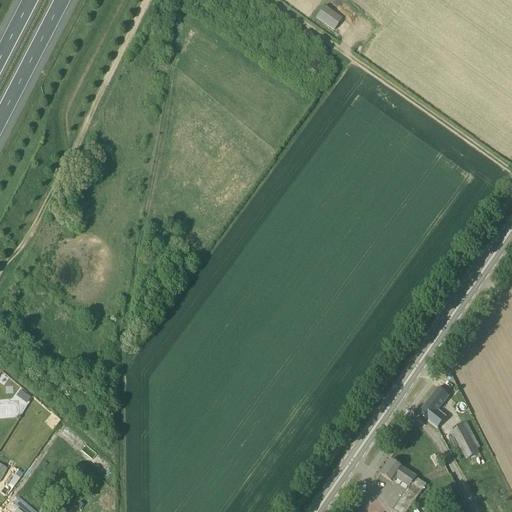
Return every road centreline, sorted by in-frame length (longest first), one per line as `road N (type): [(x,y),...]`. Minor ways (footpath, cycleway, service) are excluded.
road 1 (track): [(119,511),(118,384),(179,0)]
road 2 (track): [(272,0),(511,173)]
road 3 (secondary): [(391,403),(511,228)]
road 4 (unclassified): [(473,511),(426,429),(391,403)]
road 5 (motorway): [(0,117),(61,0)]
road 6 (secondary): [(316,511),(391,403)]
